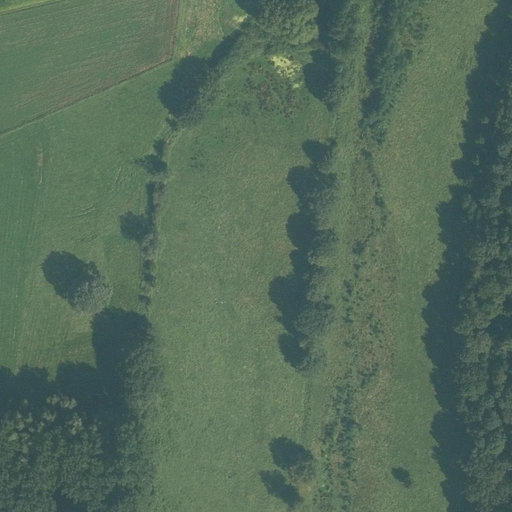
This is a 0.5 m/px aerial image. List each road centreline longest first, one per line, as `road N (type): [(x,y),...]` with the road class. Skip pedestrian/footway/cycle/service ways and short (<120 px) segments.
road 1 (track): [(511,79),(455,320),(475,511)]
road 2 (track): [(147,0),(0,34)]
